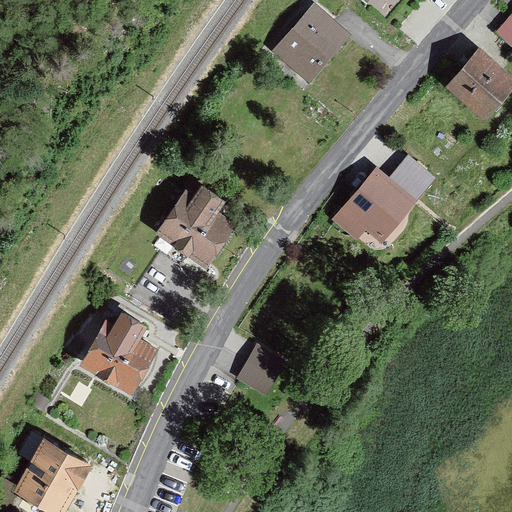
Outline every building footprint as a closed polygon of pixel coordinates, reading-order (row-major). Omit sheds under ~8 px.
[(279,53),(311,79),(347,35),(315,9),(279,53)] [(511,43),(511,13),(497,32),(511,43)] [(488,123),(511,97),(511,81),(480,50),(447,84),(488,123)] [(400,168),(388,182),(376,171),(335,218),(358,238),(368,226),(384,239),(414,204),(426,190),(400,168)] [(157,230),(201,261),(230,220),(211,207),(220,195),(204,183),(195,196),(186,189),(157,230)] [(107,307),(100,319),(98,317),(72,362),(125,394),(152,349),(127,335),(134,322),(107,307)] [(287,361),(256,343),(236,378),(266,396),(287,361)] [(86,463),(44,439),(17,486),(60,510),(86,463)]
